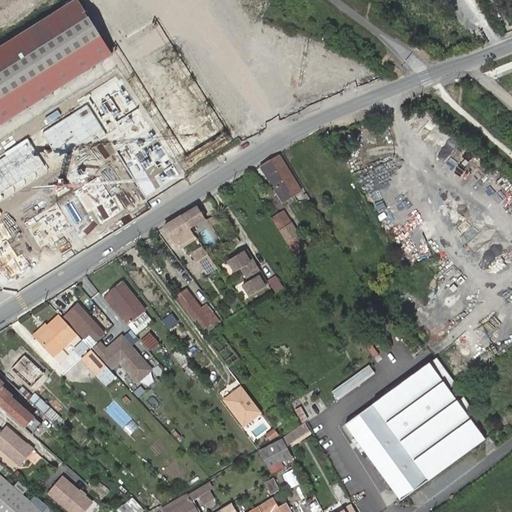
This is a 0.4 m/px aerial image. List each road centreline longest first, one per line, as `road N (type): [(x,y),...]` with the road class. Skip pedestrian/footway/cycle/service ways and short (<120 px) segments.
road 1 (tertiary): [(511,45),(284,136),(0,313)]
road 2 (unknown): [(511,259),(490,277),(470,273),(409,148)]
road 3 (unknown): [(113,61),(140,44),(223,174)]
road 4 (unknown): [(405,125),(511,222)]
